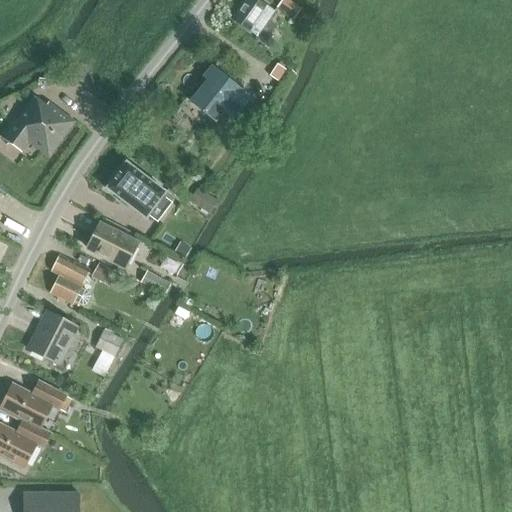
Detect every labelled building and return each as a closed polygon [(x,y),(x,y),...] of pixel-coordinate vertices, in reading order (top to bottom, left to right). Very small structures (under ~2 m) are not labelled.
[(256,0),(244,0),(231,20),(257,37),(258,36),(264,40),(268,40),(275,29),(274,25),(268,21),(274,12),(256,0)] [(288,0),(282,0),(277,8),(294,20),(301,9),(288,0)] [(207,82),(190,103),(215,122),(224,112),(234,119),(250,99),(240,92),(240,91),(216,71),(207,82)] [(75,123),(49,103),(46,106),(34,97),(3,140),(21,153),(28,143),(49,158),(75,123)] [(106,190),(146,220),(166,193),(126,163),(106,190)] [(197,189),(189,202),(209,215),(217,202),(197,189)] [(87,250),(120,267),(133,240),(100,224),(87,250)] [(180,243),(174,254),(184,260),(191,250),(180,243)] [(59,275),(50,291),(73,303),(81,306),(84,305),(87,303),(90,299),(91,295),(89,292),(81,287),(89,270),(59,255),(51,271),(59,275)] [(105,268),(98,282),(109,288),(117,274),(105,268)] [(147,273),(141,285),(163,297),(170,285),(147,273)] [(29,349),(58,364),(78,327),(48,312),(29,349)] [(103,332),(94,350),(100,352),(112,359),(121,341),(103,332)] [(2,409),(23,420),(51,434),(64,409),(58,406),(64,394),(40,382),(34,395),(14,385),(2,409)] [(0,453),(25,466),(28,459),(37,463),(51,434),(23,420),(18,431),(0,422),(0,453)] [(24,511),(78,511),(79,494),(24,494),(24,511)]
